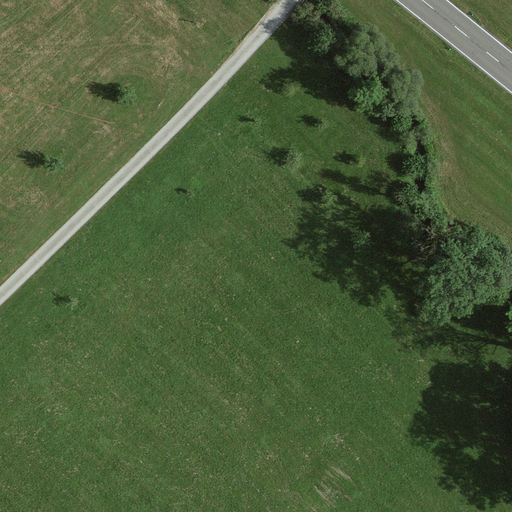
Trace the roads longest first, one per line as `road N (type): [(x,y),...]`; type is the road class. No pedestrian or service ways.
road 1 (track): [(0,294),(289,0)]
road 2 (primary): [(511,76),(416,0)]
